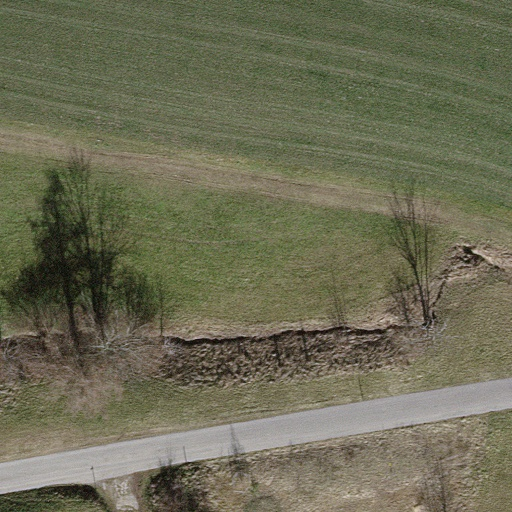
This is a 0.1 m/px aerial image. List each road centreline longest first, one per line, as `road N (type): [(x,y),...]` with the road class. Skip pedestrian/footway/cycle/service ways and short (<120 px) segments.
road 1 (track): [(0,131),(451,222),(511,248)]
road 2 (unclassified): [(511,392),(0,483)]
